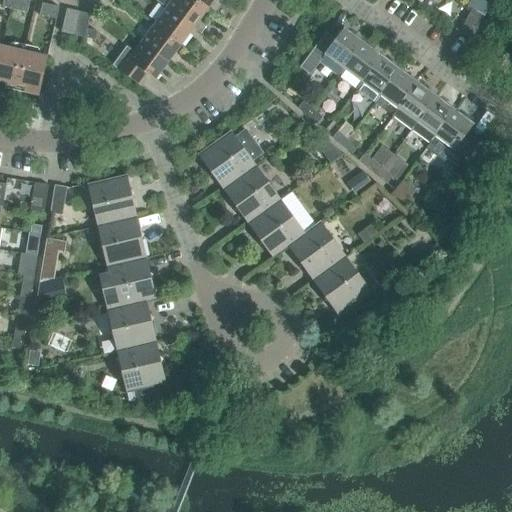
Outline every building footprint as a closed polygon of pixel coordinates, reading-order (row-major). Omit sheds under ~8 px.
[(4,0),(2,8),(12,10),(14,0),(4,0)] [(14,0),(12,10),(19,11),(21,0),(14,0)] [(26,0),(21,0),(19,11),(27,13),(30,1),(26,0)] [(194,28),(194,29),(201,34),(206,27),(199,22),(207,11),(192,0),(158,0),(158,1),(167,9),(194,28)] [(192,0),(207,11),(215,0),(192,0)] [(483,1),(477,12),(485,17),(491,5),(483,1)] [(40,16),(48,18),(51,6),(43,4),(40,16)] [(56,20),(59,8),(51,6),(48,18),(56,20)] [(62,33),(73,36),(79,12),(67,9),(62,33)] [(181,46),(194,29),(194,28),(167,9),(155,26),(181,46)] [(477,12),(472,10),(460,33),(472,40),(485,17),(477,12)] [(85,38),(87,30),(91,15),(79,12),(73,36),(85,39),(85,38)] [(142,43),(168,63),(181,46),(155,26),(142,43)] [(300,68),(310,75),(311,76),(320,63),(338,77),(363,43),(344,28),(336,40),(326,33),(300,68)] [(87,30),(85,38),(96,41),(98,32),(87,30)] [(155,81),(168,63),(142,43),(134,53),(127,48),(113,66),(140,86),(148,75),(155,81)] [(338,77),(357,90),(382,56),(363,43),(338,77)] [(11,90),(15,91),(16,86),(25,48),(17,46),(14,47),(13,50),(2,47),(0,56),(0,82),(10,85),(10,89),(11,90)] [(25,48),(16,86),(15,91),(28,94),(30,93),(31,89),(40,91),(48,58),(40,56),(41,54),(39,50),(25,48)] [(382,56),(357,90),(375,104),(400,70),(382,56)] [(390,104),(399,110),(418,83),(400,70),(375,104),(385,111),(390,104)] [(399,110),(393,117),(412,131),(437,97),(418,83),(399,110)] [(430,144),(455,110),(437,97),(412,131),(430,144)] [(298,108),(308,117),(314,110),(304,102),(298,108)] [(314,110),(308,117),(317,125),(323,118),(314,110)] [(455,110),(430,144),(420,158),(421,159),(431,145),(458,165),(455,169),(456,170),(478,140),(468,133),(474,125),(455,110)] [(199,155),(224,190),(256,167),(252,161),(262,154),(246,131),(235,138),(230,132),(199,155)] [(333,138),(342,146),(348,140),(339,131),(333,138)] [(348,140),(342,146),(352,155),(358,148),(348,140)] [(332,163),(343,155),(331,144),(323,150),(332,163)] [(367,168),(377,176),(383,169),(373,161),(367,168)] [(256,167),(224,190),(249,224),(280,201),(256,167)] [(383,169),(377,176),(387,184),(392,178),(383,169)] [(373,186),(363,173),(348,184),(357,197),(373,186)] [(88,185),(98,227),(137,218),(127,176),(88,185)] [(400,184),(394,191),(404,199),(410,193),(400,184)] [(31,212),(45,213),(49,189),(35,187),(31,212)] [(63,213),(67,189),(55,187),(51,210),(63,213)] [(249,224),(274,258),(289,247),(305,235),(280,201),(249,224)] [(98,227),(108,268),(146,259),(137,218),(98,227)] [(289,247),(314,281),(345,258),(321,224),(305,235),(289,247)] [(379,234),(372,224),(359,234),(366,243),(379,234)] [(31,233),(41,235),(42,227),(32,225),(31,233)] [(40,243),(41,235),(31,233),(27,255),(38,256),(40,243)] [(46,239),(43,261),(56,263),(58,253),(65,254),(66,242),(46,239)] [(345,258),(314,281),(339,316),(371,293),(345,258)] [(100,277),(108,310),(118,308),(118,309),(146,303),(147,303),(156,300),(146,259),(108,268),(110,275),(100,277)] [(24,276),(34,278),(36,269),(25,268),(24,276)] [(377,278),(384,287),(393,280),(386,271),(377,278)] [(31,299),(34,278),(24,276),(21,297),(31,299)] [(39,283),(37,301),(51,298),(47,281),(39,283)] [(17,319),(27,320),(31,299),(21,297),(17,319)] [(108,310),(118,352),(156,343),(147,303),(146,303),(118,309),(108,310)] [(24,342),(27,320),(17,319),(14,340),(24,342)] [(23,350),(24,342),(14,340),(12,349),(23,350)] [(135,392),(137,403),(164,397),(162,386),(166,385),(156,343),(118,352),(128,394),(135,392)] [(40,353),(28,351),(26,364),(37,366),(40,353)]
